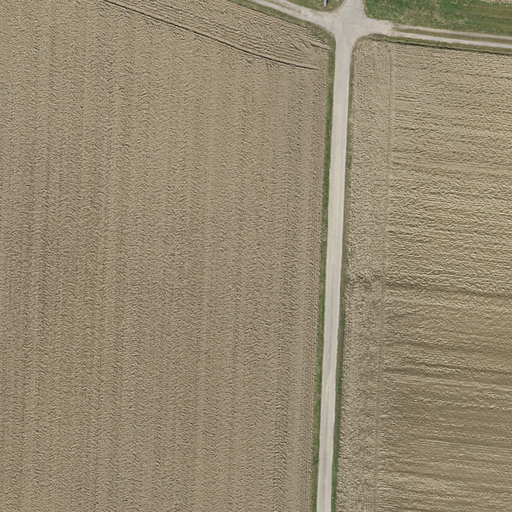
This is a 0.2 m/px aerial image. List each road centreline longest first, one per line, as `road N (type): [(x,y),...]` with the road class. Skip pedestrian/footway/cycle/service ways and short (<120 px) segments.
road 1 (track): [(330,511),(356,0)]
road 2 (track): [(511,41),(351,24),(282,0)]
